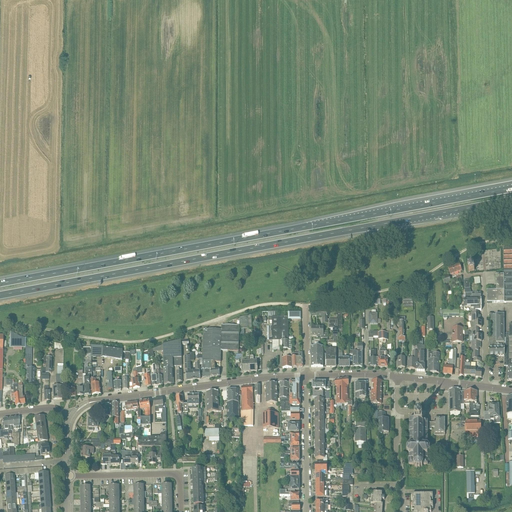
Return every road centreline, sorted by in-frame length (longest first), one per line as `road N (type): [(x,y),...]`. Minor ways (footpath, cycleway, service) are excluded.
road 1 (secondary): [(0,232),(379,158),(511,87)]
road 2 (secondary): [(507,81),(432,126),(339,161),(0,224)]
road 3 (motorway): [(511,187),(0,283)]
road 4 (motorway): [(0,294),(511,199)]
road 5 (secondary): [(71,417),(88,402),(306,375)]
road 6 (tertiary): [(305,511),(306,375)]
